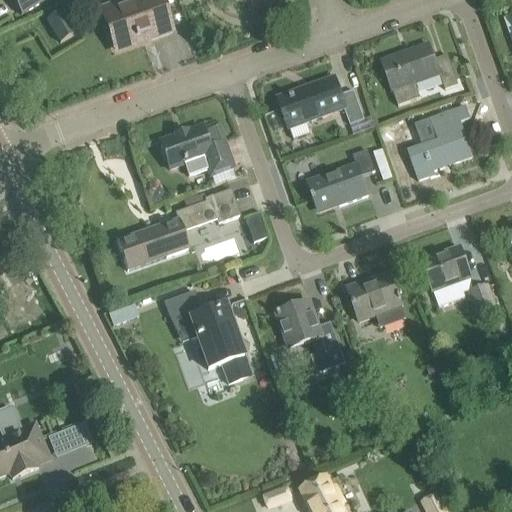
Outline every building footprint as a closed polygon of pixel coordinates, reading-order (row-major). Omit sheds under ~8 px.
[(11,0),(21,17),(49,0),(11,0)] [(130,6),(103,16),(114,48),(148,36),(150,42),(173,33),(160,0),(129,0),(128,1),(130,6)] [(47,22),(61,44),(74,36),(60,14),(47,22)] [(383,64),(389,83),(399,109),(421,101),(415,86),(440,77),(446,92),(459,88),(448,57),(435,62),(430,47),(383,64)] [(312,92),(280,104),(289,131),(290,130),(294,142),(311,135),(307,124),(345,111),(351,127),(365,122),(355,93),(341,98),(335,80),(311,89),(312,92)] [(462,125),(471,122),(467,109),(429,122),(437,143),(408,154),(419,184),(436,177),(435,174),(474,160),(462,125)] [(201,128),(160,143),(170,171),(184,166),(189,178),(206,172),(209,180),(213,179),(215,186),(236,179),(218,127),(203,132),(201,128)] [(312,199),(313,203),(315,203),(319,212),(339,205),(340,209),(369,198),(362,179),(377,174),(369,152),(354,157),(358,167),(309,185),(314,198),(312,199)] [(389,167),(379,171),(384,184),(393,180),(389,167)] [(117,243),(128,273),(189,251),(183,233),(217,221),(219,226),(240,218),(231,192),(205,201),(206,204),(187,211),(175,215),(178,221),(117,243)] [(203,196),(184,202),(187,211),(206,204),(205,201),(203,196)] [(244,217),(248,243),(262,241),(259,215),(244,217)] [(461,250),(423,264),(440,310),(466,300),(461,286),(472,282),(461,250)] [(348,291),(360,324),(377,318),(382,330),(407,321),(391,276),(348,291)] [(489,288),(469,295),(478,320),(494,314),(499,313),(490,289),(489,288)] [(194,294),(164,305),(168,317),(179,313),(190,342),(197,340),(208,371),(222,366),(229,386),(252,378),(245,358),(244,359),(225,307),(202,315),(194,294)] [(318,356),(312,358),(318,375),(346,365),(332,326),(319,330),(310,305),(278,316),(291,351),(313,343),(318,356)] [(124,310),(108,316),(113,329),(129,323),(124,310)] [(500,324),(493,326),(498,341),(510,337),(510,336),(511,334),(511,323),(511,321),(509,321),(501,324),(500,324)] [(0,432),(4,441),(0,443),(0,479),(10,475),(13,481),(39,470),(37,467),(50,462),(35,425),(20,432),(11,409),(0,413),(0,432)] [(343,511),(341,507),(346,505),(338,488),(333,491),(327,480),(302,493),(309,508),(311,507),(313,511),(343,511)] [(264,500),(269,509),(287,500),(282,491),(264,500)] [(445,511),(438,497),(423,505),(426,511),(445,511)]
